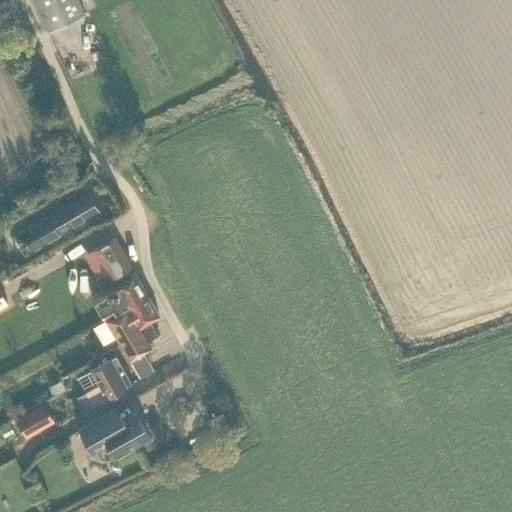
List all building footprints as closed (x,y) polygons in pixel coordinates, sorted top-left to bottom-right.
[(84,12),(78,0),(34,0),(48,29),(84,12)] [(98,210),(87,192),(62,205),(62,206),(48,214),(13,234),(24,253),(59,233),(98,210)] [(102,289),(90,296),(104,318),(114,312),(126,305),(146,293),(134,272),(129,275),(125,268),(130,265),(115,238),(92,251),(105,273),(95,278),(102,289)] [(126,307),(105,320),(129,360),(150,347),(146,341),(157,335),(149,321),(159,315),(146,293),(126,305),(126,307)] [(98,384),(86,390),(93,404),(125,386),(125,385),(130,382),(124,372),(115,355),(90,370),(98,384)] [(86,390),(84,391),(76,396),(83,409),(93,404),(86,390)] [(43,403),(14,419),(25,437),(54,421),(43,403)] [(78,429),(91,453),(96,451),(99,457),(108,459),(114,455),(114,457),(149,437),(135,413),(123,420),(116,407),(78,429)] [(222,414),(206,422),(211,433),(227,425),(222,414)]
